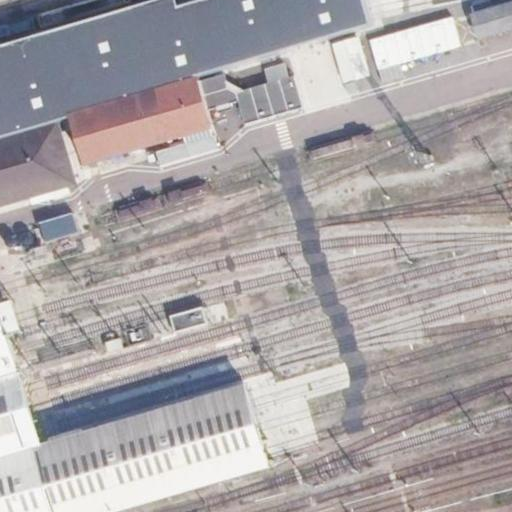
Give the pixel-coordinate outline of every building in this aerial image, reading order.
[(0,132),(366,24),(359,0),(197,0),(175,6),(173,0),(156,0),(0,46),(0,132)] [(511,30),(511,0),(508,0),(473,8),(480,38),(511,30)] [(454,16),(371,39),(383,81),(404,76),(400,64),(462,46),(454,16)] [(336,41),(343,82),(371,76),(363,36),(336,41)] [(246,124),(302,107),(289,60),(264,67),(269,83),(237,92),(246,124)] [(224,74),(208,77),(211,94),(227,92),(224,74)] [(199,80),(70,114),(86,168),(214,133),(199,80)] [(56,120),(0,137),(0,210),(77,186),(56,120)] [(0,306),(0,460),(43,447),(0,306)] [(43,447),(0,460),(0,511),(127,511),(272,470),(248,387),(43,447)]
